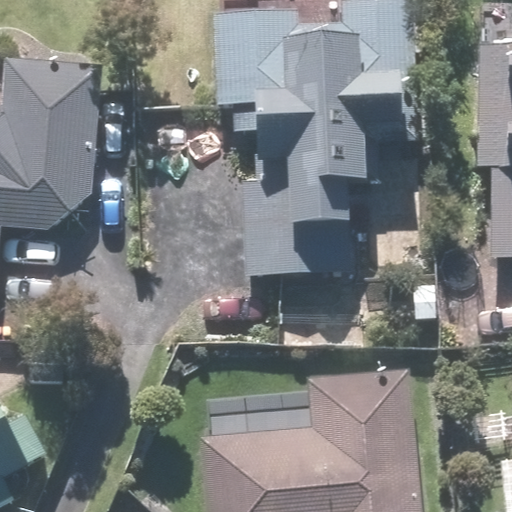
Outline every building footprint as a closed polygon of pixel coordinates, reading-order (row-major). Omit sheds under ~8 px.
[(387,107),(405,107),(405,8),(404,5),(404,3),(402,0),(336,0),(335,3),(335,6),(334,9),(334,39),(288,40),(288,22),(206,22),(207,113),(240,112),(242,283),(353,282),(352,145),(387,145),(387,107)] [(511,54),(471,54),(469,177),(488,178),(486,267),(511,267),(511,54)] [(0,235),(45,238),(87,204),(97,77),(0,69),(0,235)] [(296,440),(198,447),(202,511),(410,511),(402,383),(292,391),(296,440)] [(0,484),(20,474),(0,436),(0,511),(1,511),(0,508),(0,484)]
